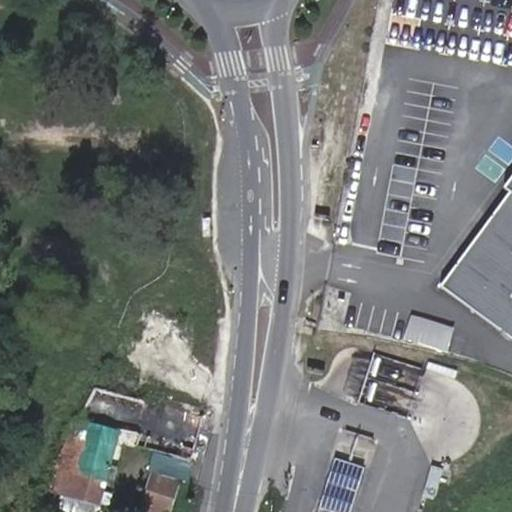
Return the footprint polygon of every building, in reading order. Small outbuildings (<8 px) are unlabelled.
[(511,183),(506,180),(451,255),(470,270),(454,291),(511,334),(511,183)] [(417,316),(409,339),(453,353),(460,329),(417,316)] [(142,450),(189,463),(200,420),(98,391),(79,426),(57,465),(45,494),(97,509),(117,430),(146,438),(142,450)] [(359,511),(374,468),(341,458),(323,511),(359,511)] [(169,511),(177,484),(151,477),(141,511),(143,511),(169,511)]
